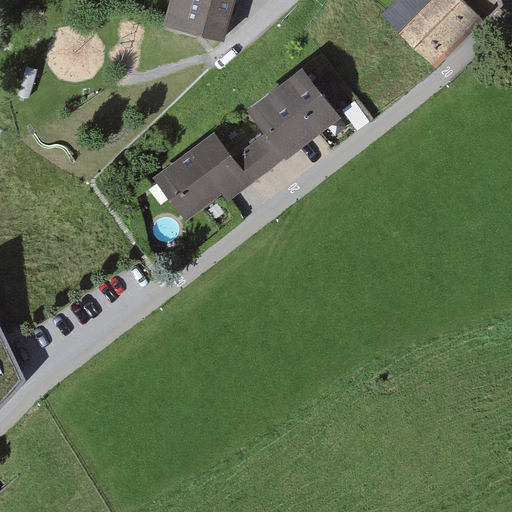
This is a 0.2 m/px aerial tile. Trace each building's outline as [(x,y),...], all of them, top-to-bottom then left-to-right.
[(238,0),(172,0),(165,29),(226,45),(238,0)] [(477,8),(468,0),(393,0),(385,8),(428,52),(477,8)] [(343,109),(308,61),(256,101),(269,118),(233,143),(257,175),(343,109)] [(217,127),(156,171),(192,221),(257,175),(217,127)] [(0,400),(25,371),(0,314),(0,400)]
